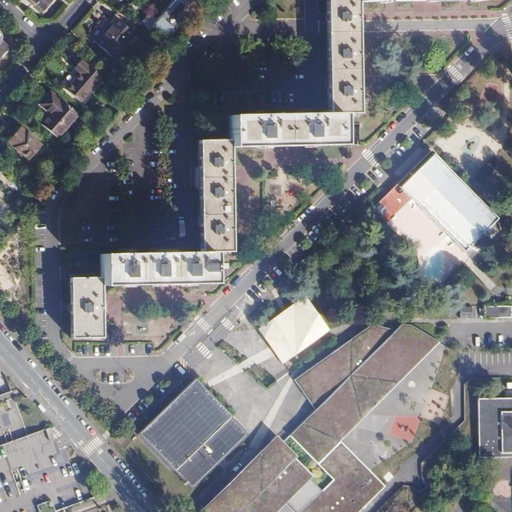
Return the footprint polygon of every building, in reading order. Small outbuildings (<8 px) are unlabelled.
[(30,0),(41,10),(49,2),(47,0),(30,0)] [(326,0),(327,25),(327,86),(326,114),(229,117),(229,140),(198,141),(199,252),(101,252),(101,277),(69,277),(68,336),(100,336),(101,282),(206,283),(207,252),(228,251),(228,147),(337,145),(337,114),(359,113),(358,84),(358,35),(358,25),(358,15),(358,2),(465,0),(326,0)] [(192,2),(189,0),(175,0),(173,3),(171,3),(167,7),(167,9),(161,16),(159,16),(155,20),(155,23),(152,25),(147,19),(142,24),(160,40),(161,39),(164,41),(170,36),(167,33),(186,12),(184,10),(192,2)] [(94,42),(111,59),(132,35),(114,19),(94,42)] [(66,89),(80,102),(101,78),(81,59),(74,68),(79,74),(66,89)] [(41,124),(56,138),(77,115),(62,101),(60,102),(49,92),(39,103),(51,114),(41,124)] [(10,154),(0,164),(0,166),(6,171),(11,176),(40,144),(19,127),(6,141),(10,144),(5,150),(10,154)] [(432,150),(397,185),(412,201),(463,254),(496,219),(432,150)] [(11,176),(6,171),(1,176),(6,181),(11,176)] [(290,205),(297,197),(288,190),(281,197),(290,205)] [(0,287),(3,292),(14,285),(0,263),(0,287)] [(302,294),(256,328),(282,363),(328,329),(302,294)] [(471,318),(471,306),(458,306),(459,318),(471,318)] [(508,320),(508,308),(481,309),(481,321),(508,320)] [(285,438),(204,511),(286,511),(290,509),(293,511),(361,511),(388,486),(345,443),(442,344),(416,327),(405,327),(400,330),(375,326),(296,384),(319,410),(295,434),(335,481),(326,493),(314,482),(319,476),(285,438)] [(190,376),(130,433),(186,491),(245,433),(190,376)] [(511,398),(476,399),(477,458),(511,457),(511,398)] [(382,435),(414,439),(417,416),(386,411),(382,435)]
